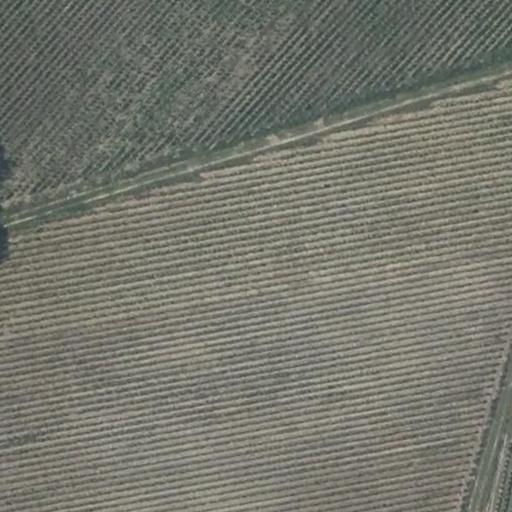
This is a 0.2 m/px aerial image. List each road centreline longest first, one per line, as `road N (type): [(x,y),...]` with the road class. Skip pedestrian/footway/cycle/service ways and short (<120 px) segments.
road 1 (track): [(0,231),(511,61)]
road 2 (track): [(511,355),(463,511)]
